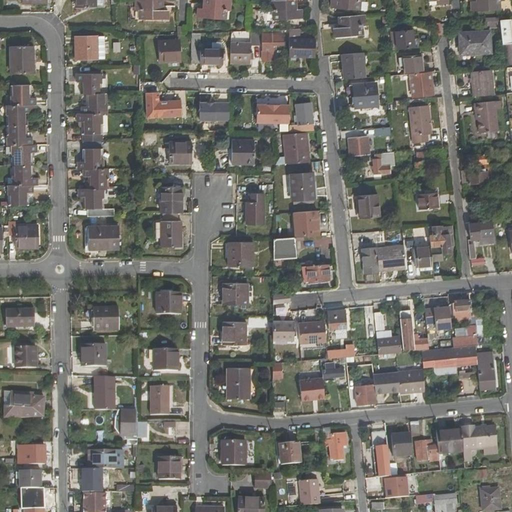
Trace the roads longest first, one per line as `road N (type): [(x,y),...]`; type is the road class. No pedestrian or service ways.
road 1 (residential): [(58,271),(56,45),(30,22),(0,23)]
road 2 (residential): [(466,286),(443,44)]
road 3 (residential): [(63,511),(58,271)]
road 4 (residential): [(350,296),(323,85)]
road 5 (residential): [(511,404),(351,419)]
road 6 (residential): [(351,419),(268,426),(202,416)]
road 7 (residential): [(323,85),(177,83)]
road 8 (residential): [(202,416),(199,271)]
road 9 (residential): [(199,271),(58,271)]
